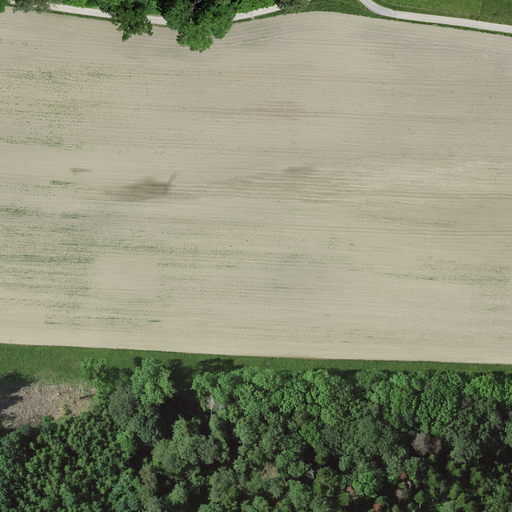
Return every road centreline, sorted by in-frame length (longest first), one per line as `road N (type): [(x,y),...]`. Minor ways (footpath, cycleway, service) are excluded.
road 1 (track): [(13,0),(171,22),(300,0)]
road 2 (track): [(365,0),(383,11),(511,29)]
